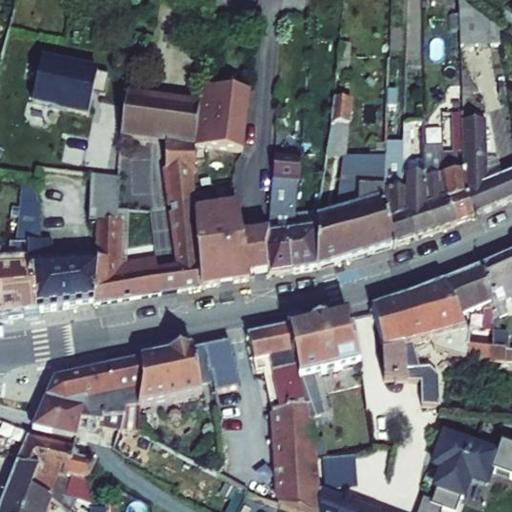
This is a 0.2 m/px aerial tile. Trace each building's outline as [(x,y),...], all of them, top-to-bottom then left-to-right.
[(498,31),(459,3),(460,47),(499,46),(498,31)] [(349,66),(351,45),(341,44),(339,64),(349,66)] [(36,104),(98,116),(108,66),(46,54),(36,104)] [(349,66),(339,64),(337,77),(348,78),(349,66)] [(500,98),(506,97),(505,84),(498,85),(500,98)] [(243,154),(251,94),(202,88),(199,108),(194,147),(243,154)] [(397,92),(388,91),(387,110),(396,110),(397,92)] [(199,108),(127,98),(121,137),(165,143),(194,147),(199,108)] [(351,100),(335,99),(327,158),(344,159),(337,215),(319,220),(318,271),(396,248),(383,204),(385,160),(376,159),(346,158),(351,100)] [(462,135),(462,124),(462,114),(453,114),(455,155),(443,156),(443,177),(439,178),(443,201),(455,227),(473,220),(464,198),(464,175),(463,155),(463,150),(462,135)] [(462,135),(463,150),(463,155),(464,175),(464,198),(473,220),(511,203),(511,174),(505,178),(497,159),(486,161),(484,124),(462,124),(462,135)] [(424,179),(423,162),(410,162),(410,129),(405,128),(404,144),(404,179),(407,179),(408,214),(416,241),(434,235),(425,208),(424,179)] [(194,147),(165,143),(166,171),(179,268),(175,269),(178,293),(201,289),(198,251),(197,251),(196,232),(195,210),(193,173),(195,173),(194,147)] [(404,179),(404,144),(386,143),(386,146),(386,152),(385,160),(383,204),(396,248),(416,241),(408,214),(407,179),(404,179)] [(443,156),(443,147),(422,147),(423,156),(443,156)] [(385,160),(386,152),(376,151),(376,159),(385,160)] [(443,177),(443,156),(423,156),(423,162),(424,179),(425,208),(434,235),(455,227),(443,201),(439,178),(443,177)] [(301,159),(275,157),(269,234),(265,252),(268,275),(269,279),(293,275),(288,235),(295,234),(296,217),(301,159)] [(318,213),(319,220),(337,215),(344,159),(327,158),(319,205),(318,213)] [(210,187),(210,175),(195,176),(195,188),(210,187)] [(117,224),(119,180),(91,177),(90,224),(100,224),(100,223),(117,224)] [(30,288),(29,268),(29,244),(41,243),(35,202),(38,186),(24,184),(17,244),(10,244),(13,290),(4,291),(7,318),(36,315),(33,288),(30,288)] [(201,289),(250,281),(250,278),(243,238),(238,203),(195,210),(196,232),(197,251),(198,251),(201,289)] [(318,213),(296,217),(295,234),(288,235),(293,275),(318,271),(319,220),(318,213)] [(94,307),(162,296),(158,272),(156,260),(122,265),(119,260),(121,224),(117,224),(100,223),(100,224),(99,262),(94,307)] [(243,238),(250,278),(268,275),(265,252),(269,234),(243,238)] [(41,244),(41,243),(29,244),(29,268),(30,288),(33,288),(36,315),(94,307),(99,262),(59,265),(54,262),(52,243),(41,244)] [(0,318),(7,318),(4,291),(13,290),(10,244),(9,244),(9,257),(8,269),(0,269),(0,318)] [(493,305),(492,305),(493,320),(508,315),(504,303),(511,300),(511,256),(479,270),(493,305)] [(9,257),(0,257),(0,269),(8,269),(9,257)] [(175,269),(158,272),(162,296),(178,293),(175,269)] [(479,270),(445,285),(461,318),(465,316),(470,327),(466,329),(467,331),(465,351),(494,353),(493,334),(493,320),(492,305),(493,305),(479,270)] [(373,311),(382,350),(384,382),(395,383),(397,385),(398,383),(421,384),(422,408),(441,409),(439,378),(430,369),(407,371),(404,349),(431,341),(434,352),(465,361),(511,363),(511,353),(508,353),(494,353),(465,351),(467,331),(466,329),(461,318),(445,285),(373,311)] [(305,408),(308,422),(314,421),(321,419),(324,416),(315,378),(361,367),(349,316),(289,330),(305,408)] [(289,330),(249,338),(257,374),(264,372),(272,416),(282,412),(305,408),(289,330)] [(508,353),(507,334),(493,334),(494,353),(508,353)] [(239,386),(229,343),(206,348),(214,382),(216,391),(239,386)] [(138,411),(203,396),(200,386),(214,382),(206,348),(140,362),(142,386),(138,411)] [(106,370),(111,397),(98,399),(103,423),(110,424),(109,429),(120,431),(122,431),(125,418),(138,419),(138,411),(142,386),(140,362),(106,370)] [(106,370),(54,381),(39,416),(80,425),(81,422),(103,423),(98,399),(111,397),(106,370)] [(272,416),(274,442),(315,439),(314,421),(308,422),(305,408),(282,412),(272,416)] [(32,432),(76,442),(77,438),(80,425),(39,416),(32,432)] [(125,418),(122,431),(138,435),(138,419),(125,418)] [(475,442),(455,434),(452,441),(445,438),(439,455),(443,457),(438,469),(442,470),(435,489),(437,491),(431,506),(448,511),(456,511),(462,499),(464,500),(471,481),(488,487),(492,474),(511,480),(511,446),(502,443),(496,455),(472,448),(475,442)] [(99,444),(77,438),(76,442),(76,451),(75,453),(79,457),(78,460),(94,464),(99,444)] [(274,442),(276,470),(317,468),(317,462),(315,439),(274,442)] [(64,511),(70,511),(76,502),(92,507),(89,493),(85,480),(90,479),(94,464),(78,460),(79,457),(75,453),(76,451),(28,441),(17,465),(38,471),(30,492),(52,501),(64,511)] [(0,511),(48,511),(52,501),(30,492),(38,471),(17,465),(0,511)] [(317,468),(276,470),(278,507),(290,511),(319,511),(320,502),(319,492),(320,492),(317,468)] [(220,492),(232,499),(237,490),(225,483),(220,492)] [(236,511),(246,493),(239,489),(228,511),(236,511)] [(104,492),(89,493),(92,507),(93,510),(106,510),(104,492)] [(319,492),(320,502),(319,511),(371,511),(320,492),(319,492)] [(432,502),(423,498),(418,511),(442,511),(443,510),(431,506),(432,502)]
